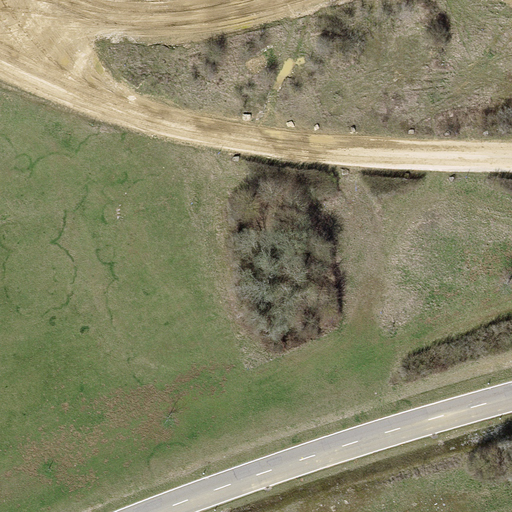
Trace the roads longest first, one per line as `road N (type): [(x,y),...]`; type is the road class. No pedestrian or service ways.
road 1 (track): [(0,49),(115,99),(287,146),(511,158)]
road 2 (secondary): [(511,396),(153,511)]
road 3 (track): [(61,0),(169,15),(240,0)]
